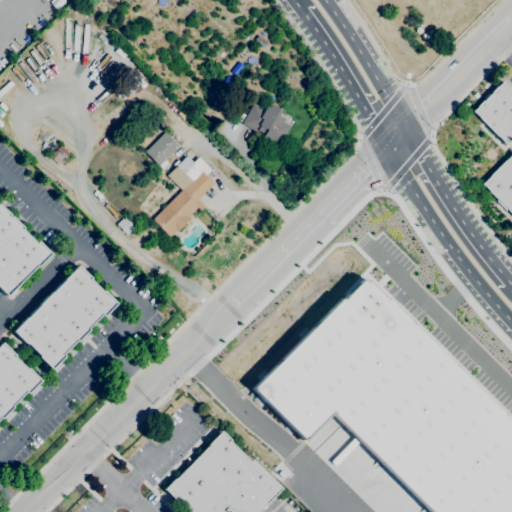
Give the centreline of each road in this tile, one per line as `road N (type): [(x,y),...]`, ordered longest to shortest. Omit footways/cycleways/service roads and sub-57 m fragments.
road 1 (tertiary): [(23,511),(232,303)]
road 2 (secondary): [(385,147),(458,260),(511,321)]
road 3 (secondary): [(509,281),(405,127)]
road 4 (secondary): [(301,10),(385,147)]
road 5 (secondary): [(405,127),(324,0)]
road 6 (tertiary): [(405,127),(511,20)]
road 7 (tertiary): [(232,303),(319,214)]
